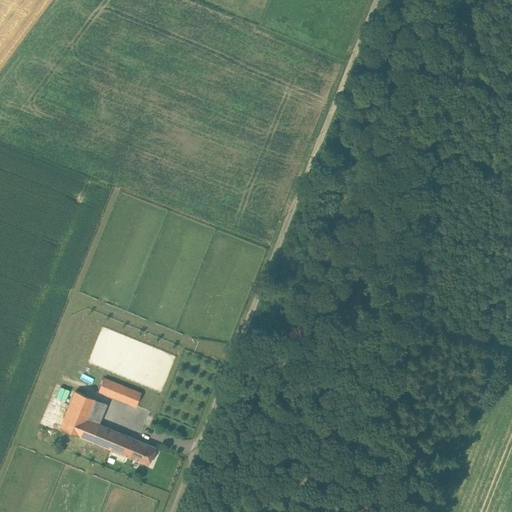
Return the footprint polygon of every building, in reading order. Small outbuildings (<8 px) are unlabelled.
[(140,394),(102,379),(97,393),(134,408),(140,394)] [(72,392),(58,428),(78,436),(85,419),(93,400),(72,392)] [(117,433),(85,419),(78,436),(110,449),(117,433)] [(140,442),(117,433),(110,449),(133,458),(140,442)] [(154,448),(140,442),(133,458),(148,464),(154,448)]
